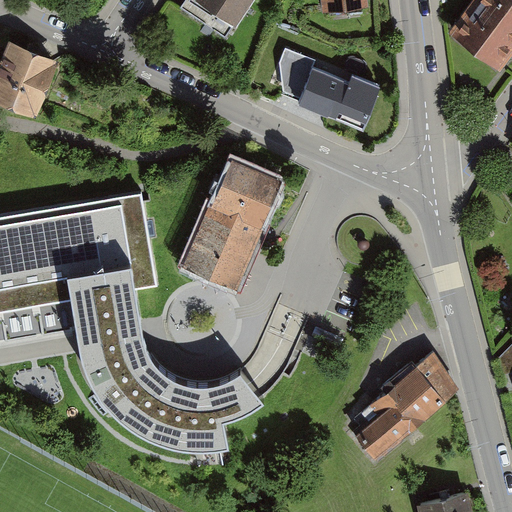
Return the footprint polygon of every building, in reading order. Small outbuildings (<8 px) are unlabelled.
[(248,0),(188,0),(186,3),(231,30),(248,0)] [(363,0),(318,0),(319,12),(365,7),(363,0)] [(511,48),(511,0),(470,0),(446,34),(496,70),(511,48)] [(51,62),(1,40),(0,41),(0,103),(27,116),(51,62)] [(382,85),(286,48),(280,64),(283,93),(299,100),(300,106),(322,114),(365,132),(382,85)] [(278,180),(224,158),(179,265),(233,287),(278,180)] [(139,192),(0,214),(0,312),(62,301),(74,360),(96,403),(133,431),(165,445),(217,444),(211,417),(237,410),(254,399),(245,386),(231,367),(216,378),(181,380),(156,369),(139,352),(130,318),(125,290),(156,284),(139,192)] [(459,388),(427,351),(342,425),(374,462),(459,388)] [(466,511),(463,491),(414,501),(416,511),(466,511)]
